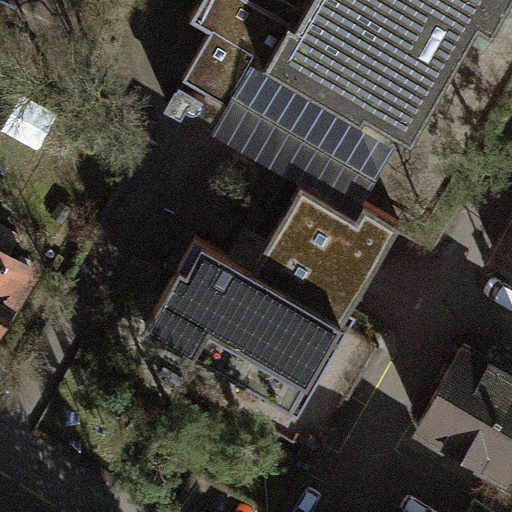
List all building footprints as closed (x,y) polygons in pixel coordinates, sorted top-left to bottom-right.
[(214,25),(187,72),(239,102),(289,73),(365,116),(368,110),(415,136),(473,32),(488,41),(510,0),(201,0),(194,14),(214,25)] [(137,282),(121,308),(289,404),(396,217),(345,187),(337,201),(300,180),(266,238),(241,224),(225,252),(195,235),(160,295),(137,282)] [(511,234),(498,260),(511,267),(511,234)] [(0,251),(0,317),(28,267),(0,251)] [(417,422),(507,470),(511,460),(511,370),(461,343),(417,422)] [(492,511),(471,498),(462,511),(492,511)]
